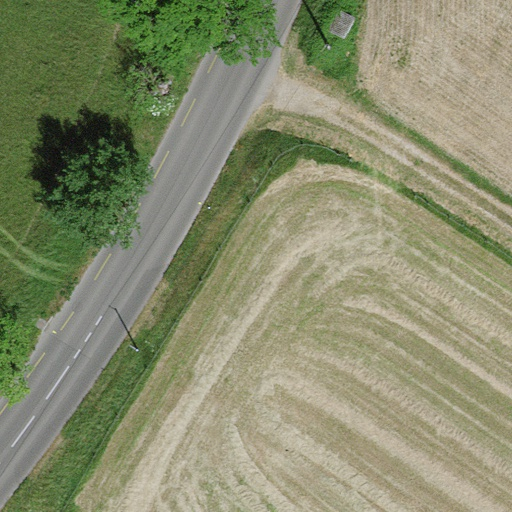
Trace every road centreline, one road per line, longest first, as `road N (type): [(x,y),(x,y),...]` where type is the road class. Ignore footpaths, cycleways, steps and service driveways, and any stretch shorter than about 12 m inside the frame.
road 1 (tertiary): [(0,454),(162,209),(268,0)]
road 2 (track): [(228,84),(313,98),(511,220)]
